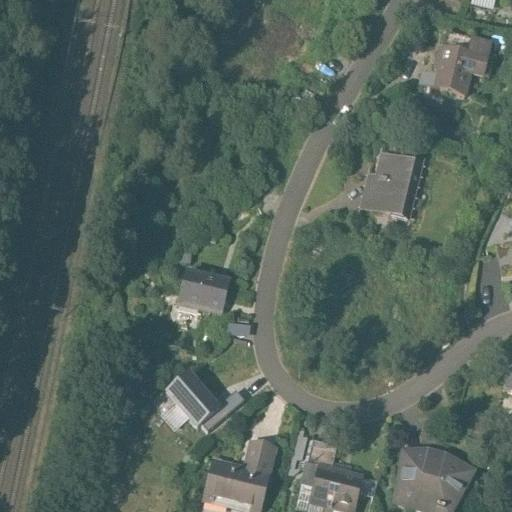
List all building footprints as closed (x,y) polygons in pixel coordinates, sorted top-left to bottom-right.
[(504,0),(466,0),(466,2),(494,8),(495,0),(499,0),(504,1),(504,0)] [(426,101),(464,111),(469,89),(481,92),(489,56),(468,50),(467,53),(439,46),(426,101)] [(364,186),(356,222),(407,233),(420,178),(375,167),(372,189),(364,186)] [(511,233),(506,245),(511,247),(511,260),(492,265),(498,297),(511,294),(511,233)] [(229,288),(184,278),(174,316),(218,326),(229,288)] [(511,367),(509,367),(499,408),(511,410),(511,367)] [(209,414),(187,389),(163,410),(195,446),(200,442),(205,447),(243,414),(228,398),(209,414)] [(240,481),(209,474),(200,511),(263,511),(275,464),(245,457),(240,481)] [(390,511),(460,511),(474,484),(443,468),(426,462),(399,465),(390,511)] [(354,511),(360,491),(316,481),(308,511),(354,511)]
